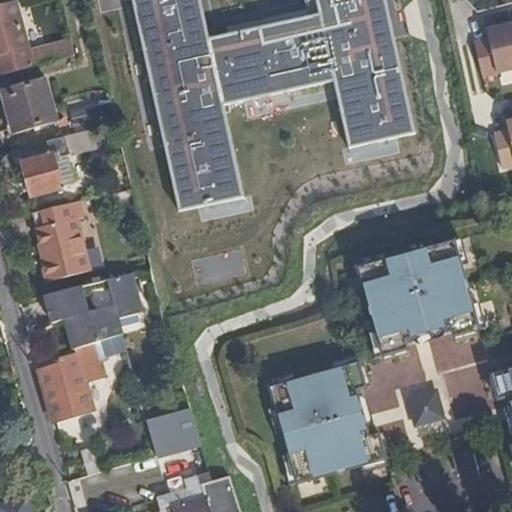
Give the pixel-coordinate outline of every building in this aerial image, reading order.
[(0,69),(32,62),(12,0),(4,0),(0,1),(0,69)] [(193,0),(122,0),(168,209),(237,194),(218,103),(333,78),(347,143),(408,130),(379,0),(311,0),(314,14),(202,38),(193,0)] [(511,21),(485,28),(487,36),(472,39),(480,74),(511,66),(511,21)] [(45,76),(2,87),(13,126),(54,115),(45,76)] [(68,110),(72,129),(91,124),(87,105),(85,99),(80,101),(81,107),(68,110)] [(109,99),(87,105),(91,124),(114,119),(109,99)] [(505,130),(491,134),(500,167),(511,164),(511,118),(503,121),(505,130)] [(96,142),(91,124),(72,129),(11,143),(16,161),(22,159),(31,194),(63,186),(55,152),(96,142)] [(39,255),(45,277),(87,268),(76,217),(83,215),(79,198),(30,209),(42,254),(39,255)] [(448,325),(451,335),(476,327),(473,316),(450,241),(354,269),(379,357),(405,349),(402,339),(448,325)] [(140,309),(131,271),(126,272),(136,310),(140,309)] [(65,322),(73,345),(123,330),(119,315),(136,310),(126,272),(105,277),(111,300),(89,307),(81,282),(45,290),(53,316),(71,312),(73,318),(65,322)] [(86,364),(129,352),(123,330),(73,345),(70,345),(71,351),(57,355),(57,359),(36,364),(49,417),(86,407),(79,377),(88,375),(86,364)] [(352,393),(362,390),(355,365),(268,391),(295,487),(383,462),(375,436),(365,438),(352,393)] [(511,412),(511,444),(511,445),(511,446),(511,367),(490,373),(498,400),(507,397),(511,412)] [(434,389),(405,398),(414,428),(443,419),(434,389)] [(186,406),(145,417),(154,452),(195,441),(186,406)] [(80,445),(87,471),(97,468),(89,442),(80,445)] [(238,511),(226,475),(209,480),(199,483),(201,494),(171,503),(173,511),(238,511)] [(0,502),(0,511),(31,511),(27,496),(0,502)]
